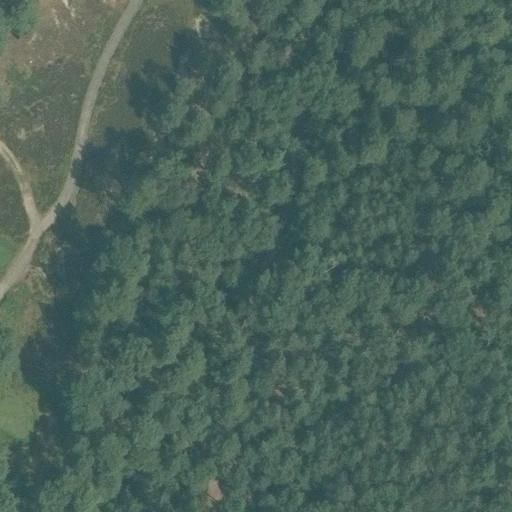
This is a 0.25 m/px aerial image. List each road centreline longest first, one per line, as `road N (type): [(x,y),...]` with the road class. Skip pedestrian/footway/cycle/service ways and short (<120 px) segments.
road 1 (unknown): [(122,511),(165,332),(231,216),(301,0)]
road 2 (track): [(305,511),(273,353)]
